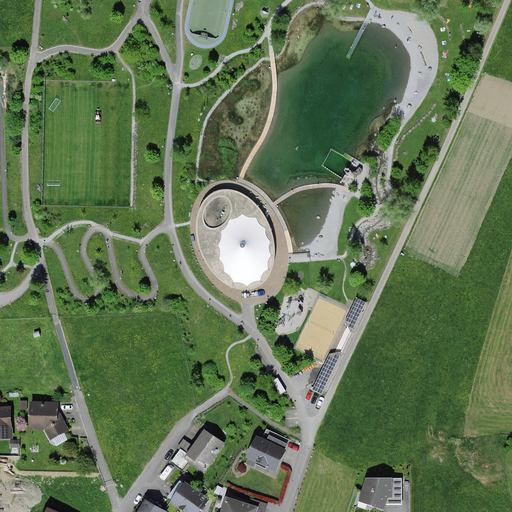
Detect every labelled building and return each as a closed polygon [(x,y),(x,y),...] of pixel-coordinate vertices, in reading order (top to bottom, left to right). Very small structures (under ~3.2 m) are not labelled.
[(242,193),(233,190),(223,189),(222,189),(219,188),(217,188),(213,189),(209,191),(205,195),(203,200),(202,203),(201,206),(199,212),(197,221),(197,233),(198,244),(204,259),(213,273),(225,283),(235,288),(244,290),(253,289),(260,285),(267,279),(271,271),(274,261),(275,249),(273,235),(267,219),(260,208),(251,199),(242,193)] [(366,303),(357,298),(346,321),(351,333),(366,303)] [(343,352),(330,354),(313,390),(322,394),(343,352)] [(59,402),(30,401),(30,430),(45,430),(51,441),(53,439),(57,446),(68,440),(65,433),(69,430),(58,409),(59,402)] [(12,407),(0,407),(0,439),(13,439),(12,407)] [(225,443),(205,429),(193,445),(184,439),(177,448),(180,450),(171,462),(183,471),(189,462),(205,472),(225,443)] [(267,441),(257,436),(246,458),(248,459),(246,464),(254,468),(256,464),(266,469),(266,468),(276,473),(287,450),(285,449),(288,444),(269,436),(267,441)] [(402,504),(402,478),(366,479),(359,502),(385,510),(386,504),(402,504)] [(200,511),(210,499),(186,481),(184,484),(180,481),(168,497),(172,500),(170,502),(183,511),(200,511)] [(223,488),(218,486),(214,493),(219,496),(223,488)] [(254,506),(226,497),(221,511),(265,511),(268,504),(256,500),(254,506)] [(167,511),(146,499),(138,511),(167,511)]
